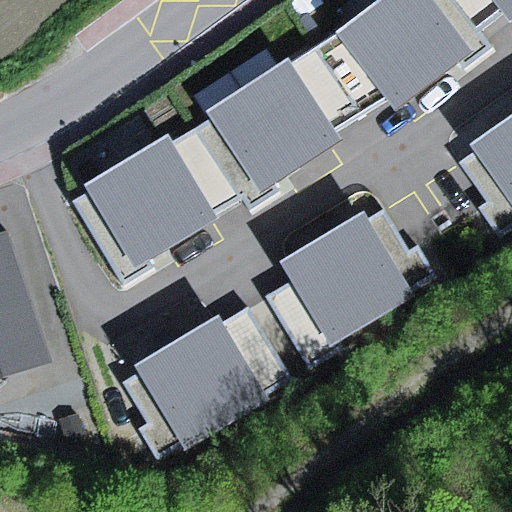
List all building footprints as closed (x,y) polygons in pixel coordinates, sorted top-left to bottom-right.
[(511,0),(370,0),(336,26),(70,196),(121,270),(388,100),(511,6),(511,0)] [(511,123),(461,161),(511,228),(511,227),(511,123)] [(384,210),(261,287),(306,358),(428,281),(384,210)] [(0,229),(0,368),(46,351),(0,229)] [(245,303),(122,380),(167,451),(289,374),(245,303)]
